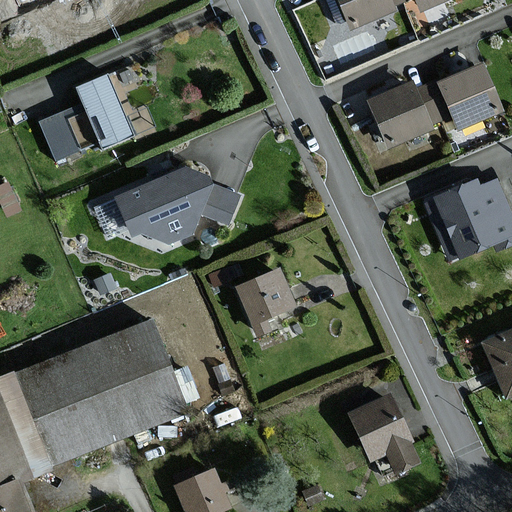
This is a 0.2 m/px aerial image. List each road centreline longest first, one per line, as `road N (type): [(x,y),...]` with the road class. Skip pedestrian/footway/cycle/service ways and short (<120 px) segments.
road 1 (residential): [(490,492),(357,215)]
road 2 (residential): [(357,215),(248,0)]
road 3 (residential): [(357,215),(511,149)]
